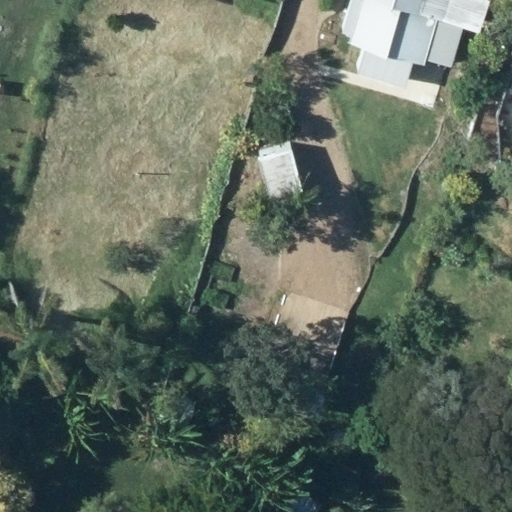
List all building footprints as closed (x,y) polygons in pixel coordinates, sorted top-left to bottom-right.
[(357,0),(351,20),(366,25),(356,57),(397,70),(407,39),(422,44),(435,0),(357,0)] [(451,34),(477,42),(486,17),(460,7),(451,34)] [(257,138),(268,179),(303,170),(292,128),(257,138)] [(357,314),(295,290),(254,395),(316,420),(357,314)] [(193,389),(161,381),(156,406),(188,415),(193,389)] [(304,511),(315,493),(286,477),(269,507),(279,511),(304,511)]
